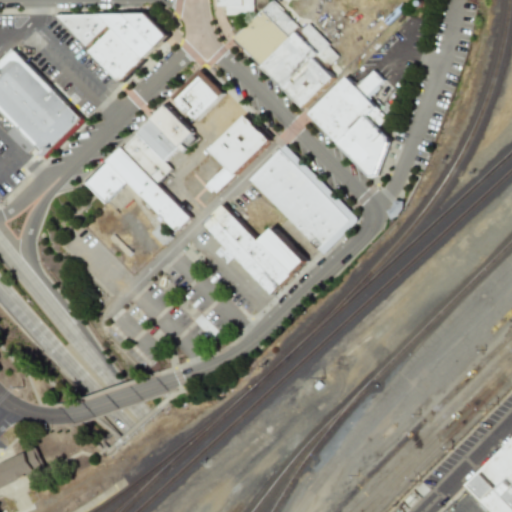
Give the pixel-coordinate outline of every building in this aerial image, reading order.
[(253,0),(253,15),(226,15),(226,6),(218,6),(218,0),(253,0)] [(273,1),(238,34),(307,106),(342,73),(273,1)] [(120,81),(167,36),(145,13),(55,15),(120,81)] [(0,67),(17,50),(86,121),(48,158),(0,109),(0,67)] [(351,76),(313,114),(372,173),(377,172),(390,134),(380,123),(385,111),(381,104),(394,90),(376,67),(360,84),(351,76)] [(201,69),(224,92),(197,120),(173,97),(201,69)] [(166,104),(193,132),(179,147),(151,119),(166,104)] [(245,114),(270,140),(217,193),(213,189),(210,192),(205,186),(225,166),(208,149),(245,114)] [(151,119),(179,147),(165,161),(137,133),(151,119)] [(137,133),(172,168),(157,183),(122,147),(137,133)] [(284,146),(358,220),(323,255),(249,180),(284,146)] [(122,147),(109,161),(128,181),(177,231),(191,217),(157,183),(122,147)] [(128,181),(104,204),(85,184),(109,161),(128,181)] [(391,219),(398,215),(401,209),(403,201),(394,201),(393,205),(390,209),(386,211),(391,219)] [(223,205),(203,224),(222,244),(213,253),(225,265),(235,254),(273,293),(291,276),(260,243),(223,205)] [(159,224),(151,232),(163,245),(171,237),(159,224)] [(260,243),(275,229),(306,261),(291,276),(260,243)] [(207,321),(220,334),(212,341),(200,328),(207,321)] [(511,511),(511,441),(468,485),(494,511),(511,511)] [(0,487),(0,464),(26,453),(35,472),(0,487)]
